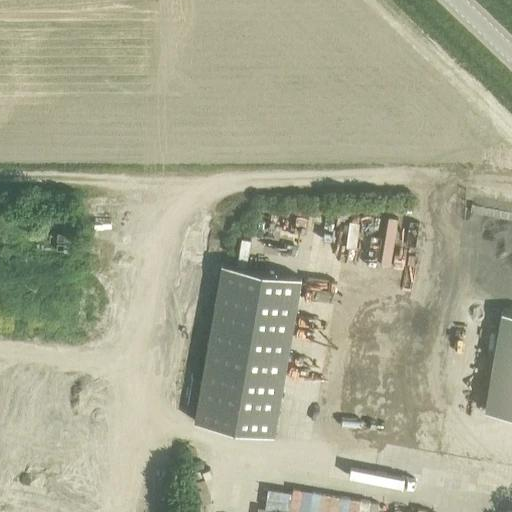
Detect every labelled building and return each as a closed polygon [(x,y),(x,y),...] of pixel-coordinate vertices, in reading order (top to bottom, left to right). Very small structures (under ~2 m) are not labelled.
[(207,257),(203,283),(219,285),(223,259),(207,257)] [(195,421),(274,435),(302,277),(245,268),(223,264),(195,421)] [(368,312),(371,330),(383,328),(379,310),(368,312)] [(484,410),(511,414),(511,313),(501,311),(484,410)] [(342,352),(341,365),(363,366),(364,354),(342,352)] [(333,433),(364,435),(365,414),(334,411),(333,433)] [(336,479),(267,469),(264,495),(332,505),(336,479)] [(337,492),(336,506),(371,507),(371,494),(337,492)] [(426,511),(427,493),(392,492),(392,497),(378,497),(378,510),(413,511),(426,511)]
